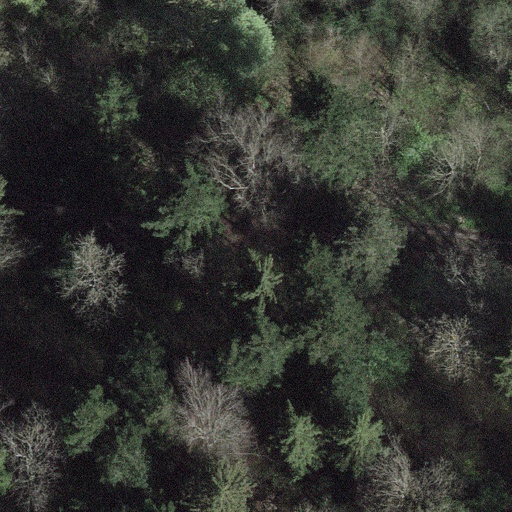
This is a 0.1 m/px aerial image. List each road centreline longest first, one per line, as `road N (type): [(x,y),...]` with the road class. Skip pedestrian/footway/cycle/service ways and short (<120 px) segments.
road 1 (track): [(121,219),(511,250)]
road 2 (track): [(0,172),(121,219)]
